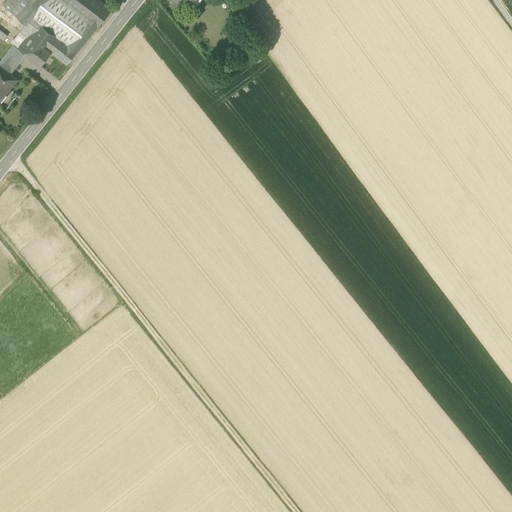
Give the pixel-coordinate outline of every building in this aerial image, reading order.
[(7,0),(2,5),(17,18),(34,0),(7,0)] [(26,25),(27,26),(33,19),(51,0),(34,0),(17,18),(26,25)] [(51,0),(33,19),(68,45),(79,30),(84,24),(88,19),(62,0),(51,0)] [(99,0),(62,0),(88,19),(98,27),(112,9),(99,0)] [(67,64),(77,52),(68,45),(33,19),(27,26),(33,31),(38,35),(35,38),(51,52),(67,64)] [(88,19),(84,24),(94,31),(98,27),(88,19)] [(84,24),(79,30),(89,37),(94,31),(84,24)] [(13,45),(18,49),(33,31),(27,26),(26,25),(11,43),(13,45)] [(77,52),(89,37),(79,30),(68,45),(77,52)] [(25,55),(40,67),(51,52),(35,38),(38,35),(33,31),(18,49),(25,55)] [(13,45),(6,55),(1,60),(12,69),(14,70),(18,65),(25,55),(18,49),(13,45)] [(1,60),(0,61),(0,97),(6,90),(8,92),(17,80),(9,73),(12,69),(1,60)]
